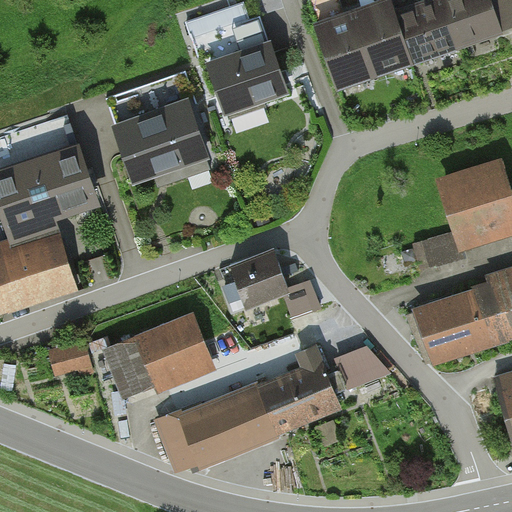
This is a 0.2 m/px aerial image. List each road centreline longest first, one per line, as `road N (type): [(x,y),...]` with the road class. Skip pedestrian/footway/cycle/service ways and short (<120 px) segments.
road 1 (residential): [(493,506),(443,396),(301,231)]
road 2 (residential): [(301,231),(0,335)]
road 3 (unclassified): [(0,427),(195,500),(262,511)]
road 4 (residential): [(511,104),(347,149),(301,231)]
